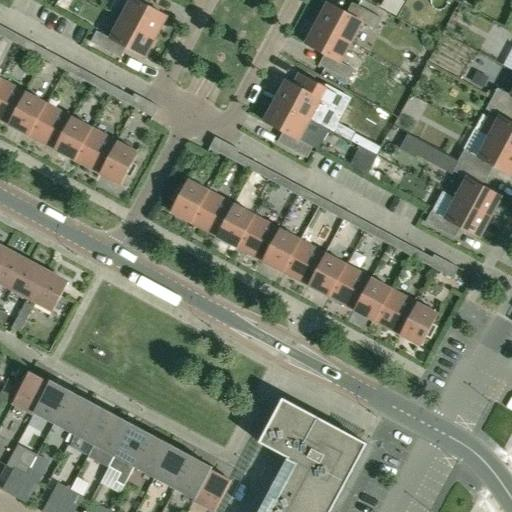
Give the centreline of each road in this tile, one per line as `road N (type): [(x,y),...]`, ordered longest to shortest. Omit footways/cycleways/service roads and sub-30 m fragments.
road 1 (tertiary): [(437,430),(114,258)]
road 2 (residential): [(294,0),(230,121),(190,113)]
road 3 (residential): [(114,258),(190,113)]
road 4 (residential): [(437,430),(511,307)]
road 5 (residential): [(190,113),(165,86),(209,0)]
road 6 (tertiary): [(114,258),(0,196)]
